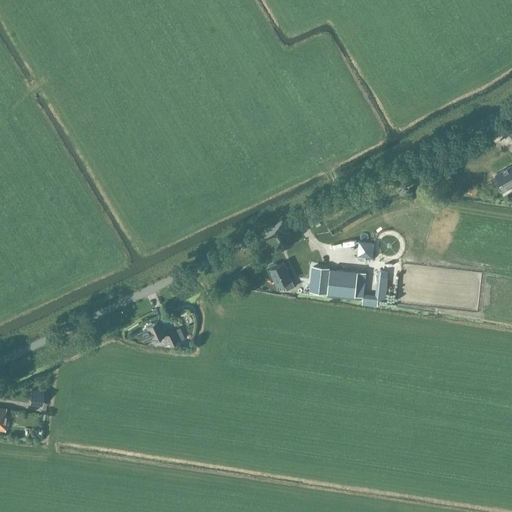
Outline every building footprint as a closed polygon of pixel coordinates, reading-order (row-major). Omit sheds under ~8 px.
[(496,177),(504,190),(511,186),(511,169),(505,173),(505,172),(496,177)] [(284,263),(278,265),(277,264),(276,263),(268,267),(273,277),(274,278),(276,277),(279,285),(285,283),(288,289),(295,286),(284,263)] [(313,266),(311,290),(327,292),(356,295),(364,296),(365,284),(366,272),(358,272),(358,271),(330,268),(313,266)] [(388,278),(381,277),(378,298),(386,299),(388,278)] [(378,304),(378,298),(363,296),(363,304),(369,304),(377,306),(378,304)] [(177,341),(178,340),(185,337),(180,327),(165,334),(164,333),(165,333),(160,320),(154,323),(152,322),(149,323),(148,325),(147,326),(148,329),(141,333),(144,341),(152,337),(153,340),(154,340),(156,345),(162,342),(163,346),(169,343),(170,346),(178,342),(177,341)] [(30,402),(35,403),(43,404),(44,391),(32,390),(30,402)] [(6,414),(7,407),(0,406),(0,429),(6,430),(8,414),(6,414)]
